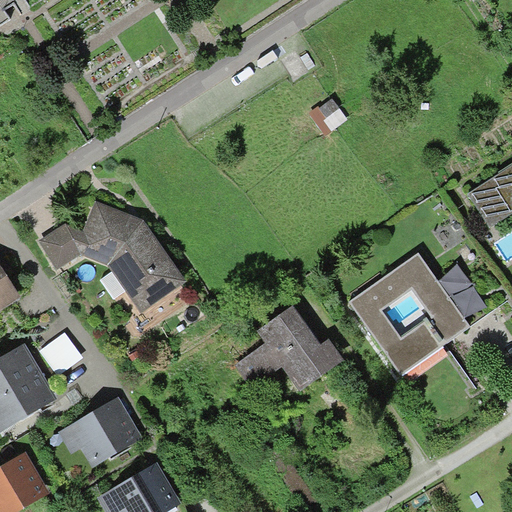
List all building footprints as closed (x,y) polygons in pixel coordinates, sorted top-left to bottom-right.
[(333,104),(311,119),(323,135),(344,120),(333,104)] [(511,165),(469,193),(491,229),(511,215),(511,165)] [(78,256),(109,265),(113,272),(125,291),(139,313),(182,286),(142,222),(93,204),(82,233),(65,228),(42,243),(57,269),(78,256)] [(419,257),(352,305),(400,373),(469,324),(457,308),(471,298),(456,277),(441,288),(419,257)] [(112,300),(125,291),(113,272),(100,280),(112,300)] [(0,307),(16,298),(0,273),(0,307)] [(272,344),(235,366),(248,386),(278,367),(291,389),(345,356),(333,336),(320,344),(297,307),(263,328),(272,344)] [(63,336),(40,353),(58,378),(81,361),(63,336)] [(23,350),(0,362),(0,429),(52,400),(23,350)] [(138,442),(116,406),(67,435),(79,454),(86,450),(96,467),(138,442)] [(21,511),(46,498),(25,461),(0,475),(0,511),(21,511)] [(171,511),(177,509),(156,473),(106,501),(112,511),(171,511)]
